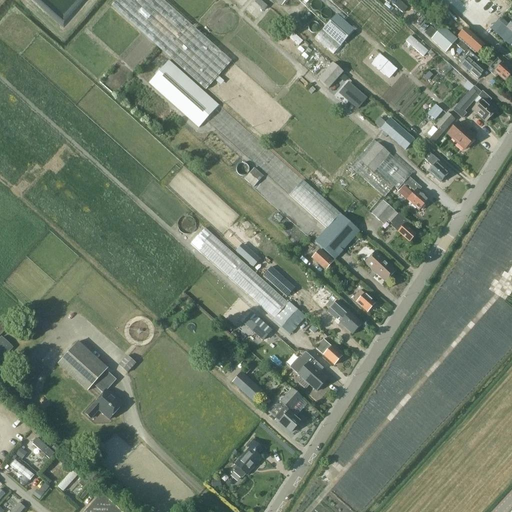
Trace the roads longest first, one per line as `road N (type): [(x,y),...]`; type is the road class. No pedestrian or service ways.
road 1 (unclassified): [(272,511),(511,136)]
road 2 (track): [(308,511),(511,271)]
road 3 (track): [(480,188),(267,0)]
